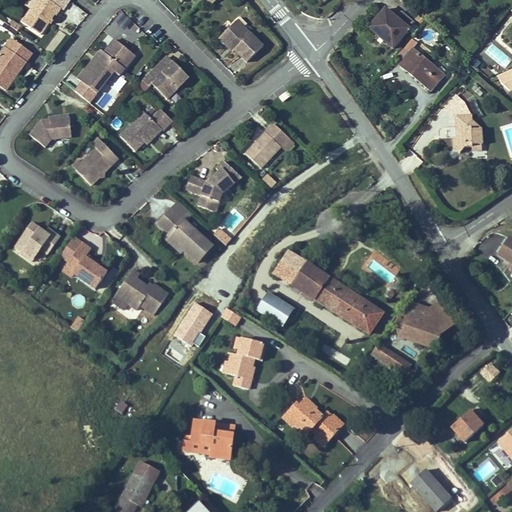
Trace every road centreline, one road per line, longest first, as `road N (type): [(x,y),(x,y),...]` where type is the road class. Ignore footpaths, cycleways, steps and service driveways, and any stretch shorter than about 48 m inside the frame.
road 1 (residential): [(244,104),(110,215),(82,213),(13,168),(4,153),(8,133),(115,0)]
road 2 (residential): [(313,511),(499,337)]
road 3 (tertiary): [(310,54),(437,244)]
road 4 (unknown): [(336,488),(223,392)]
road 5 (unknown): [(405,419),(312,361),(278,376)]
road 6 (residential): [(146,4),(244,104)]
